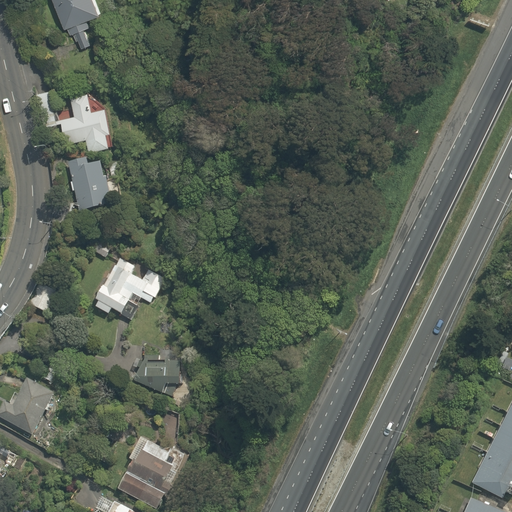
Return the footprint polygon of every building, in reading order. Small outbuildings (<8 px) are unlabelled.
[(49,0),(61,29),(65,27),(68,36),(72,35),(78,50),(90,45),(84,29),(88,27),(85,19),(99,13),(93,0),(49,0)] [(47,92),(36,95),(46,129),(57,126),(47,92)] [(59,134),(85,127),(90,146),(110,141),(104,116),(98,92),(71,99),(57,123),(59,134)] [(87,164),(86,156),(68,160),(78,210),(107,205),(99,162),(87,164)] [(99,240),(91,248),(103,258),(110,251),(99,240)] [(90,306),(106,315),(110,309),(132,321),(143,301),(150,305),(163,280),(117,255),(90,306)] [(42,288),(31,302),(47,315),(58,301),(42,288)] [(150,348),(134,382),(172,400),(188,366),(150,348)] [(13,404),(6,401),(0,413),(0,421),(32,437),(53,393),(25,379),(13,404)] [(511,407),(473,484),(504,499),(507,492),(511,494),(511,407)] [(176,485),(169,482),(182,457),(141,435),(113,487),(155,510),(162,495),(169,499),(176,485)] [(485,504),(472,498),(465,511),(504,511),(490,506),(491,504),(486,502),(485,504)] [(137,511),(116,500),(109,511),(137,511)]
